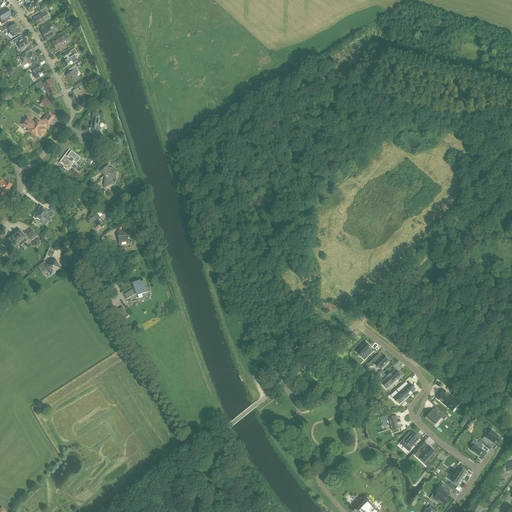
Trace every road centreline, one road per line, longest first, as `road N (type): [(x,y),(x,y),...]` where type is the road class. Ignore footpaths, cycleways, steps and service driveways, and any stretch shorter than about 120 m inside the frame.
road 1 (unclassified): [(122,511),(357,322)]
road 2 (unclassified): [(357,322),(511,164)]
road 3 (residential): [(12,0),(72,112),(37,162),(17,169)]
road 4 (residential): [(357,322),(419,373),(419,425),(478,470)]
road 5 (track): [(265,397),(214,268)]
road 6 (track): [(214,268),(218,247),(195,214),(175,154)]
